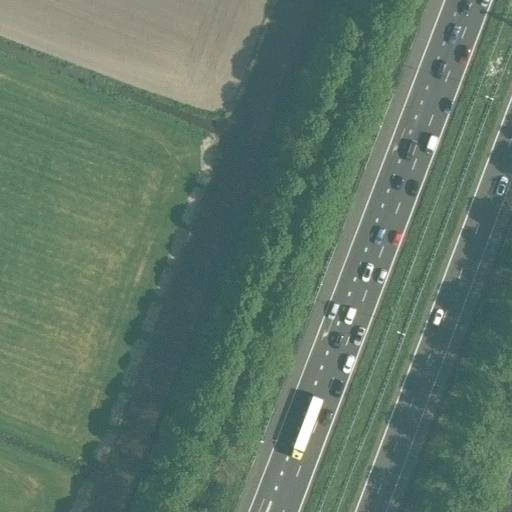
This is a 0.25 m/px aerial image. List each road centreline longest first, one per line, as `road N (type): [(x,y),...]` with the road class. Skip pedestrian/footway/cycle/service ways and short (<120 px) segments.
road 1 (motorway): [(475,0),(288,499)]
road 2 (motorway): [(371,511),(511,139)]
